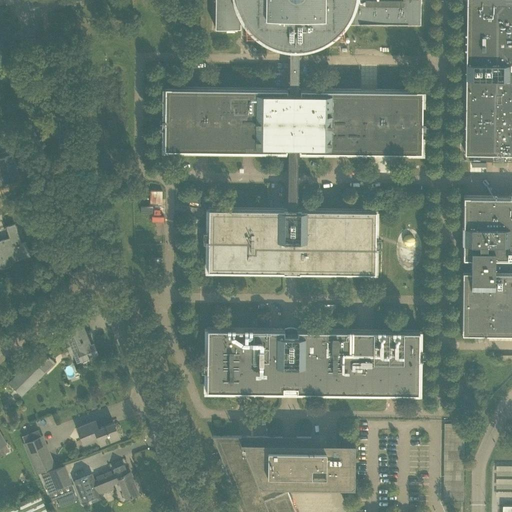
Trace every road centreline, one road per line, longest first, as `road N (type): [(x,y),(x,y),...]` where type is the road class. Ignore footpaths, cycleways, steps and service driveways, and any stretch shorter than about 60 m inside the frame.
road 1 (unclassified): [(97,277),(18,0)]
road 2 (unclassified): [(191,511),(97,277)]
road 3 (unclassified): [(0,361),(75,285),(97,277)]
